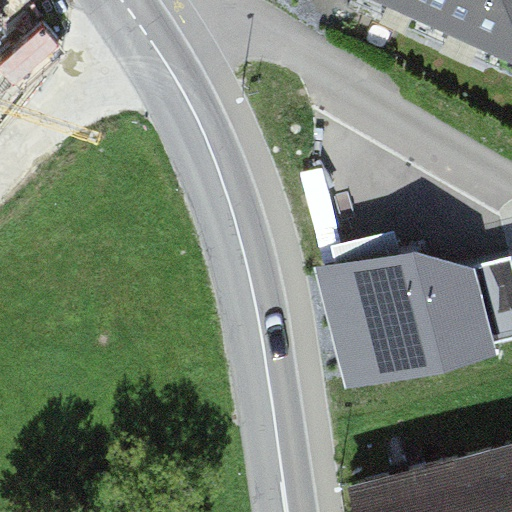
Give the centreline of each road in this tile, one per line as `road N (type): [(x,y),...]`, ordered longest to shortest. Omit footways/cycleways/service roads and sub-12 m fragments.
road 1 (secondary): [(289,511),(263,326),(238,222),(213,148),(129,7)]
road 2 (track): [(511,181),(278,43),(129,7)]
road 3 (track): [(0,172),(129,7)]
